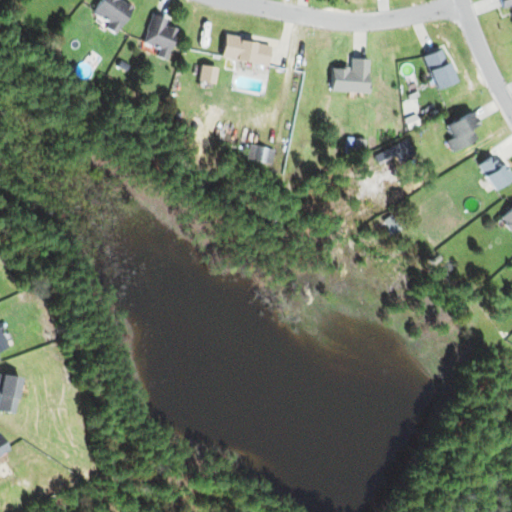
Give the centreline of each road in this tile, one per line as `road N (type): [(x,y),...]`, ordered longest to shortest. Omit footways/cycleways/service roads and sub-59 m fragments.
road 1 (residential): [(465,7),(340,21),(227,0)]
road 2 (residential): [(511,114),(462,0)]
